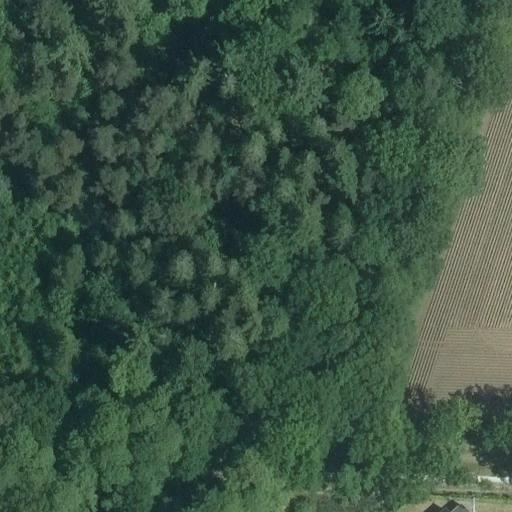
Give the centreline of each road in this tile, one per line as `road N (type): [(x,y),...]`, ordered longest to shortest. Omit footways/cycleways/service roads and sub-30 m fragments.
road 1 (track): [(482,0),(411,215),(357,319),(264,428),(167,511)]
road 2 (track): [(511,459),(292,454),(264,428)]
